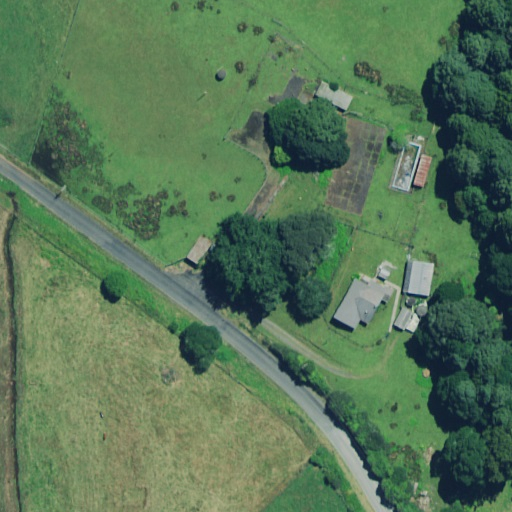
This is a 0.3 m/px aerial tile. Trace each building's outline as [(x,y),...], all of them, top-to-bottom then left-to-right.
[(353,98),(322,83),(316,97),(346,112),(353,98)] [(432,159),(422,156),(414,186),(424,188),(432,159)] [(213,245),(202,237),(186,258),(198,266),(213,245)] [(434,266),(409,262),(404,293),(430,297),(434,266)] [(394,272),(383,266),(377,277),(388,283),(394,272)] [(387,292),(358,276),(334,319),(355,331),(361,321),(368,325),(387,292)] [(422,319),(403,310),(395,327),(413,336),(422,319)]
